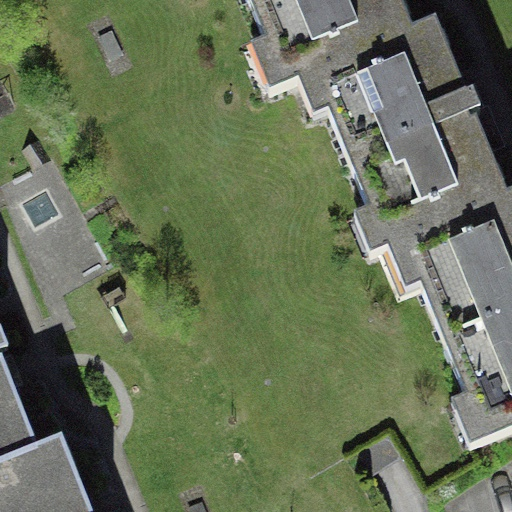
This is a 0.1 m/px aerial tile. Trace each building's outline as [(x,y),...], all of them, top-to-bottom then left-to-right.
[(321,87),(430,40),(412,0),(268,0),(283,33),(260,43),(286,103),(321,87)] [(442,34),(430,40),(321,87),(371,200),(344,212),(364,258),(511,193),(511,151),(491,104),(475,111),(442,34)] [(511,193),(364,258),(389,315),(424,300),(488,446),(511,434),(511,193)] [(0,485),(55,462),(0,331),(0,485)] [(104,511),(79,452),(55,462),(0,485),(0,511),(104,511)]
